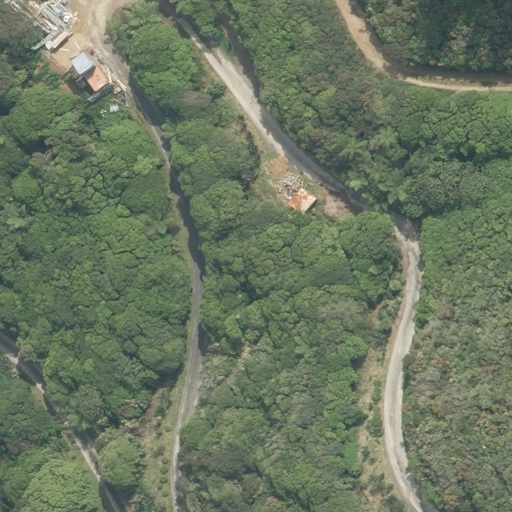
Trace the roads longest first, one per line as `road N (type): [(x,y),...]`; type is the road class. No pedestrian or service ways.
road 1 (track): [(152,0),(171,7),(279,153),(391,214),(413,235),(396,357),(398,433),(412,494),(432,511)]
road 2 (track): [(184,511),(172,469),(205,287),(176,208),(159,123),(89,46),(88,10),(101,0)]
road 3 (track): [(0,344),(76,436),(111,511)]
